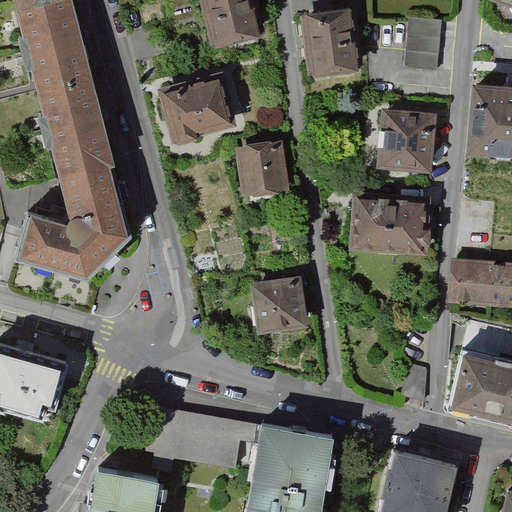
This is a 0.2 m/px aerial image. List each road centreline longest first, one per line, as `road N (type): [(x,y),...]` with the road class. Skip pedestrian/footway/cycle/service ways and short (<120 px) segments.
road 1 (residential): [(469,0),(429,428)]
road 2 (residential): [(340,405),(283,0)]
road 3 (residential): [(100,0),(147,141),(181,295),(175,332),(149,350)]
road 4 (residential): [(149,350),(115,373),(62,472),(29,511)]
road 5 (residential): [(340,405),(149,350)]
road 6 (residential): [(0,299),(113,331),(149,350)]
